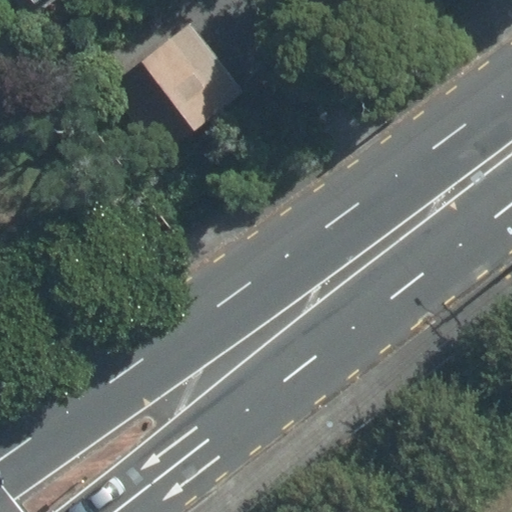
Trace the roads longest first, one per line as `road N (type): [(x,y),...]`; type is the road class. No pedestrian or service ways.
road 1 (secondary): [(0,461),(511,131)]
road 2 (secondary): [(511,158),(122,511)]
